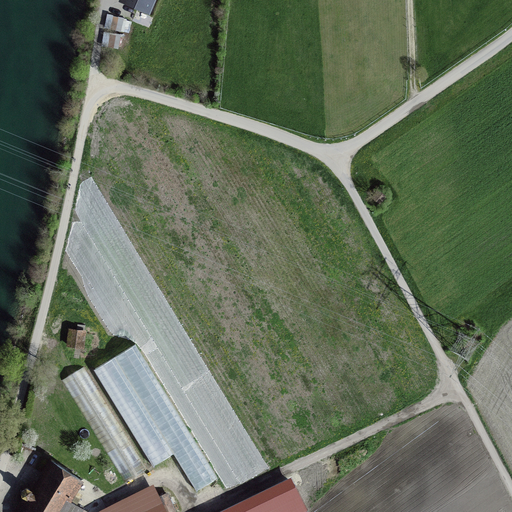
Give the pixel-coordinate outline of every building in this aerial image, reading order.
[(151,0),(124,0),(147,10),(151,0)] [(123,32),(125,19),(108,16),(106,28),(123,32)] [(118,48),(120,36),(105,33),(103,46),(118,48)] [(379,191),(373,198),(379,203),(385,196),(379,191)] [(85,347),(84,355),(94,356),(96,335),(84,333),(85,331),(70,329),(68,345),(83,347),(83,346),(85,347)] [(136,347),(96,371),(153,464),(174,451),(197,490),(216,478),(136,347)] [(147,469),(84,367),(62,380),(125,483),(147,469)] [(87,511),(68,500),(81,480),(52,461),(33,491),(27,488),(22,491),(22,496),(28,499),(20,511),(87,511)] [(302,511),(305,511),(290,480),(223,511),(302,511)] [(164,511),(152,488),(102,511),(164,511)] [(178,511),(179,511),(170,493),(161,497),(167,511),(178,511)]
